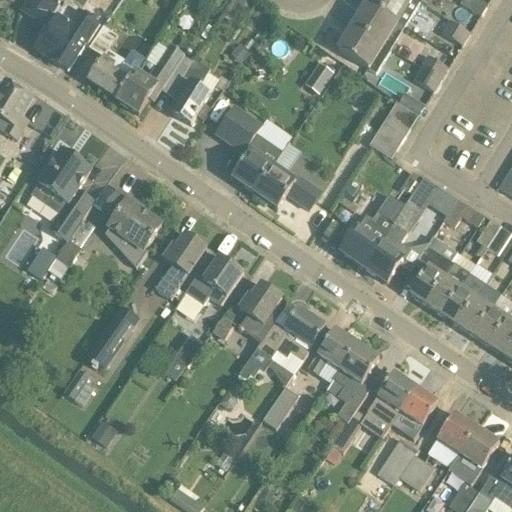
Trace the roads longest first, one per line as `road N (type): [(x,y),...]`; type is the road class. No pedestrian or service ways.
road 1 (residential): [(511,409),(0,62)]
road 2 (residential): [(510,0),(411,162),(472,200)]
